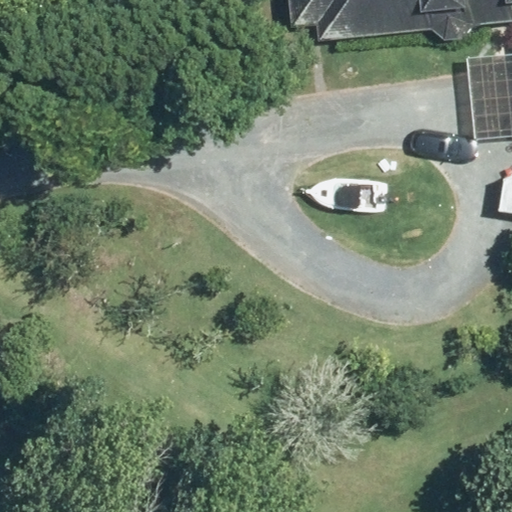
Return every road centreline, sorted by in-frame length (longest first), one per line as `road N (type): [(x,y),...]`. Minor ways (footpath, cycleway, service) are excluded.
road 1 (unclassified): [(165,164),(336,241),(471,203),(425,97),(343,83),(237,119)]
road 2 (unclassified): [(0,158),(122,145),(165,164)]
